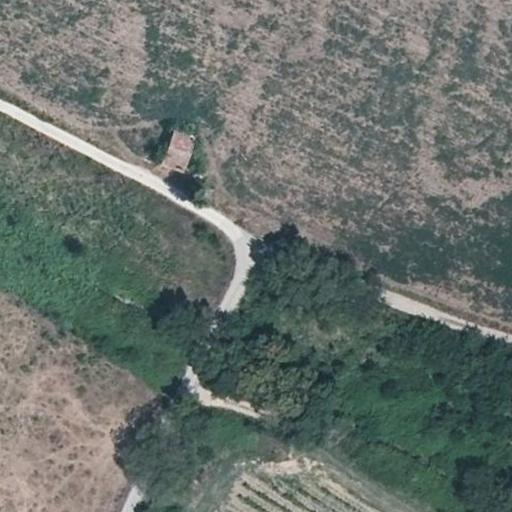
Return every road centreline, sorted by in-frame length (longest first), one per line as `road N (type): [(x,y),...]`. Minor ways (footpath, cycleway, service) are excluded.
road 1 (unclassified): [(0,101),(266,251),(424,308)]
road 2 (track): [(210,336),(127,511)]
